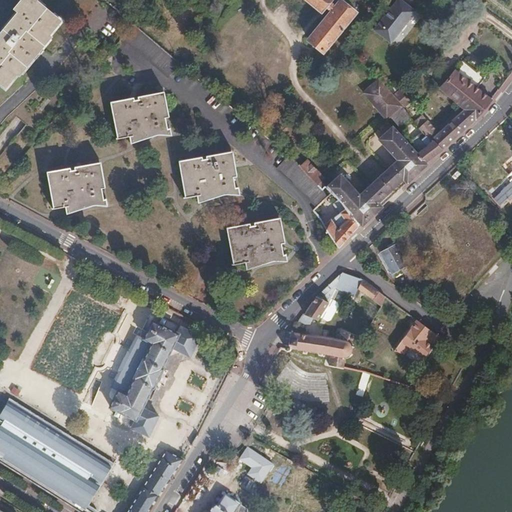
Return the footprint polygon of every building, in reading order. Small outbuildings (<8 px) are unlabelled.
[(0,77),(7,83),(18,69),(21,72),(51,34),(48,32),(60,17),(39,0),(18,0),(14,6),(18,10),(13,16),(0,32),(0,77)] [(307,0),(321,11),(325,6),(331,11),(307,39),(323,52),(345,25),(356,11),(342,0),(340,0),(339,0),(307,0)] [(368,0),(362,0),(359,3),(368,10),(373,4),(368,0)] [(414,11),(400,0),(395,0),(372,29),(389,42),(414,11)] [(133,24),(122,37),(145,56),(168,76),(179,62),(163,49),(133,24)] [(465,109),(475,118),(485,108),(491,99),(490,99),(475,86),(481,79),(461,61),(439,86),(465,109)] [(378,79),(363,92),(363,93),(386,118),(390,115),(401,106),(401,105),(378,79)] [(150,97),(111,104),(117,138),(167,129),(164,108),(155,110),(150,97)] [(401,106),(390,115),(399,126),(409,117),(401,104),(401,105),(401,106)] [(434,140),(441,149),(457,135),(475,118),(465,109),(439,132),(428,119),(419,127),(422,130),(426,135),(432,141),(434,140)] [(325,187),(330,193),(342,203),(357,226),(360,223),(361,225),(381,207),(382,204),(396,191),(404,184),(407,183),(427,164),(425,162),(417,153),(395,129),(392,126),(378,139),(397,159),(377,178),(360,194),(341,173),(325,187)] [(425,162),(441,149),(434,140),(432,141),(417,153),(425,162)] [(297,187),(317,206),(330,193),(325,187),(324,186),(321,190),(304,170),(299,165),(294,160),(288,155),(277,168),(297,187)] [(217,157),(179,163),(185,197),(235,188),(231,168),(222,169),(217,157)] [(321,190),(324,186),(320,182),(323,179),(305,160),(299,165),(304,170),(321,190)] [(59,172),(48,174),(54,208),(89,202),(104,199),(100,178),(92,180),(86,167),(59,172)] [(511,173),(508,177),(491,193),(502,205),(509,199),(511,201),(511,199),(511,173)] [(330,193),(317,206),(313,210),(326,228),(336,244),(338,248),(343,242),(357,226),(342,203),(330,193)] [(276,221),(227,230),(233,264),(283,255),(276,221)] [(395,245),(381,252),(392,272),(406,265),(395,245)] [(303,314),(313,319),(318,320),(330,301),(336,287),(349,291),(351,285),(368,297),(379,305),(385,297),(361,279),(341,272),(315,298),(303,314)] [(303,314),(301,317),(311,322),(313,319),(303,314)] [(109,407),(136,420),(132,428),(149,435),(158,415),(142,407),(152,386),(154,387),(158,377),(163,368),(163,366),(172,346),(190,355),(199,335),(181,326),(177,333),(152,320),(119,387),(109,407)] [(439,336),(416,320),(411,327),(408,326),(407,328),(409,330),(398,345),(393,351),(403,355),(409,348),(424,358),(433,346),(432,345),(439,336)] [(334,356),(332,366),(347,369),(348,361),(354,357),(354,356),(353,354),(355,348),(356,348),(362,338),(343,331),(342,335),(340,336),(339,340),(329,338),(329,334),(326,333),(325,338),(313,337),(313,335),(310,334),(310,336),(296,333),(296,331),(294,331),(294,332),(292,332),(292,335),(287,333),(283,348),(292,350),(293,348),(306,351),(306,353),(310,353),(310,352),(323,354),(322,356),(325,356),(325,355),(334,356)] [(197,358),(190,355),(172,346),(163,366),(163,368),(158,377),(154,387),(152,386),(142,407),(158,415),(167,420),(182,389),(197,358)] [(369,375),(363,373),(356,395),(362,397),(369,375)] [(101,459),(17,407),(0,433),(0,448),(77,497),(101,459)] [(166,449),(142,488),(158,497),(173,475),(183,459),(166,449)] [(272,464),(258,455),(245,474),(260,483),(272,464)] [(148,511),(158,497),(142,488),(138,494),(127,511),(148,511)] [(236,511),(240,505),(230,498),(224,495),(216,507),(214,506),(209,511),(236,511)] [(357,510),(360,511),(380,511),(382,510),(362,500),(357,510)]
